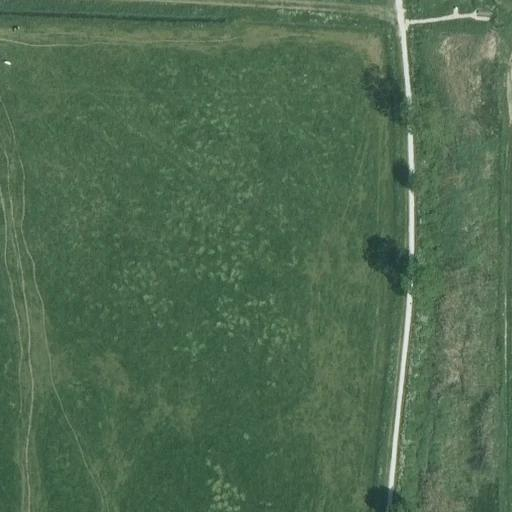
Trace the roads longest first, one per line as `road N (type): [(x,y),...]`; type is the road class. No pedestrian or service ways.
road 1 (track): [(511,89),(509,511)]
road 2 (track): [(181,0),(398,14)]
